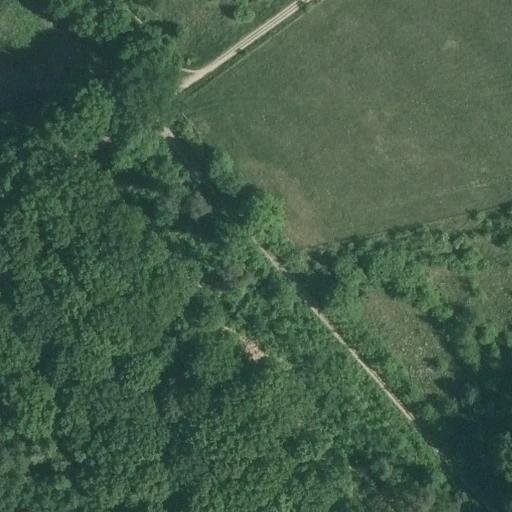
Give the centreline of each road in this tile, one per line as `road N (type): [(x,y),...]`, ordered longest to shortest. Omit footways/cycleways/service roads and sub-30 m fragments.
road 1 (track): [(145,109),(493,511)]
road 2 (track): [(0,205),(145,109)]
